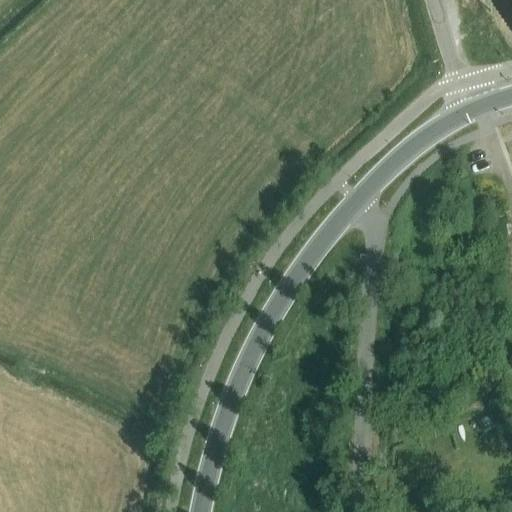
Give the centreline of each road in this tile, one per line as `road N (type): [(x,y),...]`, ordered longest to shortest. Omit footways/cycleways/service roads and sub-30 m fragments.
road 1 (secondary): [(201,511),(245,371),(285,301),(362,198)]
road 2 (residential): [(359,511),(374,241),(362,198)]
road 3 (secondary): [(362,198),(393,164),(479,107)]
